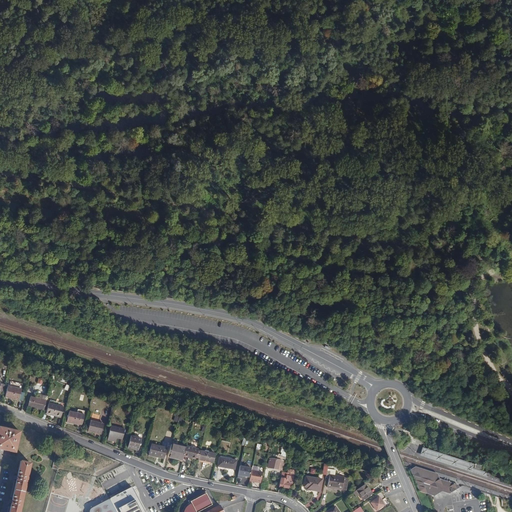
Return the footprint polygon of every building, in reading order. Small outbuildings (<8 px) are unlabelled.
[(16,390),(17,388),(7,386),(4,397),(18,400),(19,391),(16,390)] [(27,406),(43,409),(46,395),(39,394),(38,398),(29,396),(27,406)] [(48,403),(45,414),(60,417),(62,406),(48,403)] [(68,410),(65,421),(74,423),(75,421),(81,423),(83,414),(68,410)] [(90,420),(87,429),(100,432),(102,423),(90,420)] [(109,424),(107,434),(115,436),(121,438),(124,427),(109,424)] [(0,427),(0,449),(1,448),(11,450),(11,452),(16,453),(21,432),(0,427)] [(130,435),(127,447),(137,449),(140,437),(130,435)] [(151,443),(148,454),(156,456),(157,455),(164,456),(166,447),(151,443)] [(170,444),(168,456),(170,457),(182,460),(183,455),(185,448),(170,444)] [(185,445),(185,448),(183,455),(190,457),(191,455),(195,457),(197,449),(197,448),(195,447),(190,446),(185,445)] [(423,447),(420,455),(487,476),(488,473),(489,469),(484,468),(474,464),(423,447)] [(200,450),(198,459),(212,462),(214,453),(200,450)] [(246,452),(245,458),(262,461),(263,456),(246,452)] [(226,458),(219,457),(218,457),(217,466),(233,469),(234,460),(226,458)] [(281,471),(283,461),(269,458),(267,467),(281,471)] [(22,462),(10,511),(20,511),(31,464),(22,462)] [(415,465),(410,469),(414,480),(418,490),(427,493),(434,495),(441,491),(448,493),(450,491),(455,489),(457,488),(459,488),(458,484),(456,484),(453,483),(439,478),(437,473),(415,465)] [(247,478),(249,468),(238,466),(236,479),(240,479),(241,477),(247,478)] [(250,468),(248,482),(260,484),(261,469),(250,468)] [(324,471),(323,474),(324,475),(324,478),(327,479),(326,487),(340,489),(340,485),(345,486),(346,478),(332,476),(328,475),(328,472),(324,471)] [(281,472),(278,486),(287,488),(288,487),(290,487),(292,476),(286,475),(286,473),(281,472)] [(302,487),(304,487),(311,488),(311,490),(316,491),(318,479),(304,477),(302,487)] [(364,484),(355,490),(358,494),(362,500),(371,494),(364,484)] [(145,511),(131,486),(109,499),(115,511),(145,511)] [(378,496),(370,502),(376,510),(378,508),(379,509),(381,508),(381,506),(384,504),(378,496)] [(88,511),(115,511),(109,499),(90,510),(88,511)] [(222,511),(219,505),(215,507),(209,510),(205,511),(197,511),(199,511),(207,507),(203,499),(194,503),(191,505),(192,507),(193,509),(191,510),(190,508),(187,510),(185,511),(184,511),(222,511)]
